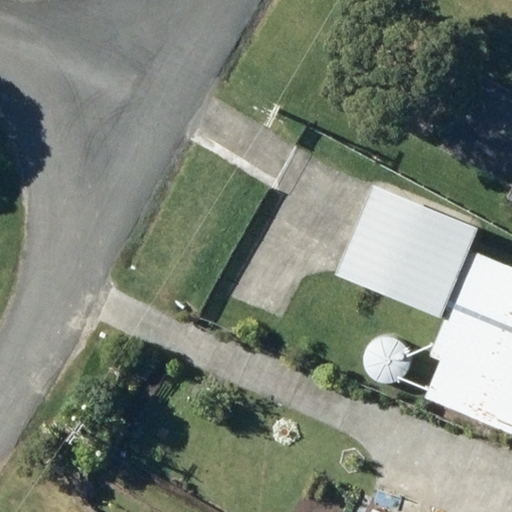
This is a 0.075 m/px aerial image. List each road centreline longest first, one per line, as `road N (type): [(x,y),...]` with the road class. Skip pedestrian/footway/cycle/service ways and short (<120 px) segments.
road 1 (residential): [(157,92),(0,388)]
road 2 (residential): [(157,92),(0,31)]
